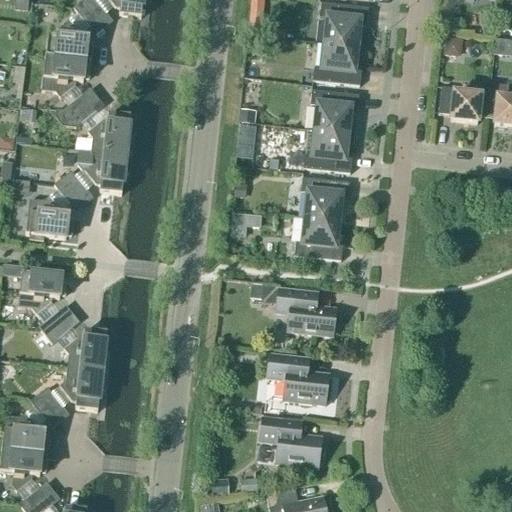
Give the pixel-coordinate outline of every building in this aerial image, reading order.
[(87,0),(81,5),(90,17),(99,10),(91,0),(87,0)] [(147,1),(147,0),(104,0),(114,11),(119,12),(118,19),(140,21),(142,0),(147,1)] [(81,23),(90,17),(81,5),(72,12),(81,23)] [(322,47),(356,50),(359,26),(365,26),(367,12),(320,7),(318,21),(325,22),(322,47)] [(260,39),(262,19),(250,18),(248,37),(260,39)] [(444,22),(442,35),(450,36),(452,23),(444,22)] [(44,61),(89,66),(91,48),(86,48),(86,44),(79,43),(80,39),(68,24),(62,28),(60,41),(46,40),(44,61)] [(445,43),(444,57),(453,58),(459,53),(460,45),(445,43)] [(495,43),(493,58),(505,60),(507,44),(495,43)] [(353,75),(356,50),(322,47),(319,72),(313,71),(311,85),(358,90),(360,76),(353,75)] [(87,84),(89,66),(44,61),(40,95),(54,96),(59,102),(74,90),(74,86),(82,86),(82,83),(87,84)] [(485,122),(489,88),(471,86),(470,85),(464,99),(453,98),(454,93),(440,91),(437,118),(450,119),(449,125),(476,128),(477,121),(485,122)] [(489,88),(485,122),(493,123),(493,130),(511,131),(511,85),(507,86),(508,90),(507,90),(489,88)] [(310,94),(309,109),(315,110),(313,134),(347,138),(349,113),(356,114),(357,100),(310,94)] [(68,123),(79,114),(72,105),(61,114),(68,123)] [(68,123),(61,114),(55,114),(54,121),(61,130),(75,132),(86,123),(79,114),(68,123)] [(240,116),(239,125),(252,127),(253,117),(240,116)] [(101,124),(86,136),(91,142),(90,155),(129,160),(131,142),(126,141),(129,120),(107,117),(106,125),(101,124)] [(239,130),(236,162),(251,163),(254,132),(239,130)] [(303,158),(302,173),(349,178),(350,163),(344,163),(347,138),(313,134),(305,133),(304,158),(303,158)] [(0,144),(0,150),(11,152),(12,143),(3,142),(0,144)] [(77,154),(75,167),(81,176),(83,175),(94,188),(99,189),(98,196),(120,199),(123,177),(127,178),(129,160),(90,155),(77,154)] [(268,163),(267,172),(276,173),(277,164),(268,163)] [(2,166),(1,182),(2,182),(11,183),(13,167),(2,166)] [(61,182),(70,194),(79,187),(70,175),(61,182)] [(2,182),(0,194),(10,195),(11,183),(2,182)] [(62,200),(70,194),(61,182),(53,189),(62,200)] [(303,222),(337,225),(340,201),(346,202),(348,187),(301,182),(299,196),(306,197),(303,222)] [(12,185),(11,195),(19,196),(20,186),(12,185)] [(235,188),(233,200),(243,201),(244,189),(235,188)] [(60,216),(48,200),(42,205),(28,204),(24,239),(28,239),(28,244),(42,245),(43,241),(64,243),(65,240),(70,241),(71,225),(67,225),(67,221),(60,220),(60,216)] [(231,219),(230,239),(243,240),(244,231),(245,220),(231,219)] [(335,250),(337,225),(303,222),(303,223),(294,222),(291,246),(294,246),(293,260),(340,265),(341,251),(335,250)] [(39,279),(39,274),(25,272),(24,277),(20,277),(16,312),(30,313),(35,319),(50,307),(51,302),(58,303),(59,300),(63,300),(65,285),(60,284),(61,281),(39,279)] [(250,289),(249,302),(260,304),(262,290),(250,289)] [(331,341),(334,313),(315,311),(316,298),(278,294),(275,316),(293,318),(291,337),(331,341)] [(44,340),(55,331),(48,322),(37,331),(44,340)] [(55,331),(44,340),(51,348),(62,339),(55,331)] [(66,372),(105,377),(107,359),(103,358),(105,337),(84,334),(83,342),(78,341),(63,353),(68,359),(66,372)] [(324,410),(327,379),(306,376),(308,364),(268,360),(266,382),(284,384),(282,405),(324,410)] [(103,394),(105,377),(66,372),(64,385),(58,390),(70,405),(75,406),(74,413),(96,415),(99,394),(103,394)] [(37,399),(46,411),(55,403),(46,392),(37,399)] [(38,417),(46,411),(37,399),(29,406),(38,417)] [(260,410),(253,409),(252,417),(259,418),(260,410)] [(0,456),(45,460),(47,442),(43,441),(43,438),(36,437),(36,432),(24,417),(18,422),(4,420),(0,456)] [(317,473),(320,442),(299,439),(301,427),(261,423),(259,445),(277,447),(274,469),(317,473)] [(43,477),(45,460),(0,456),(0,458),(0,475),(12,477),(11,490),(16,496),(31,484),(31,479),(38,480),(39,477),(43,477)] [(225,485),(205,487),(206,500),(227,498),(225,485)] [(297,508),(294,494),(265,499),(267,511),(322,511),(321,503),(297,508)] [(20,511),(30,511),(36,508),(29,499),(18,508),(20,511)]
